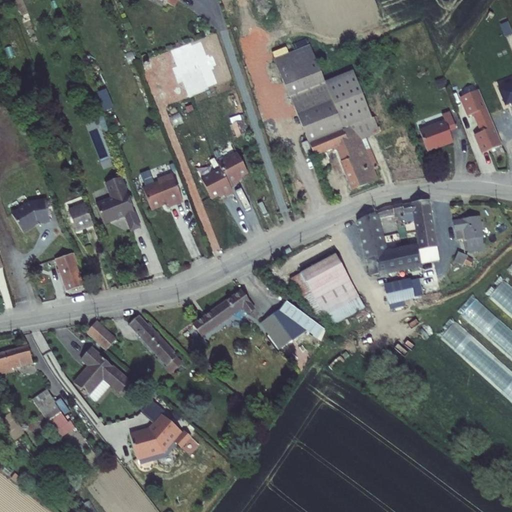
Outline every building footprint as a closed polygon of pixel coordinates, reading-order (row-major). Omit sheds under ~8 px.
[(166,4),(175,8),(179,0),(159,0),(164,2),(163,4),(165,5),(166,4)] [(309,144),(351,128),(362,141),(367,139),(380,134),(374,118),(372,119),(353,71),(325,83),(310,45),(274,60),(289,99),(291,98),(309,144)] [(443,78),(435,81),(438,91),(446,89),(443,78)] [(511,84),(497,91),(504,108),(511,105),(511,107),(511,84)] [(477,124),(490,118),(479,90),(459,99),(467,117),(473,114),(477,124)] [(103,131),(110,134),(96,97),(92,103),(95,109),(101,115),(98,121),(103,131)] [(450,112),(443,115),(445,121),(420,131),(427,152),(453,142),(448,131),(456,129),(450,112)] [(242,121),(247,134),(249,133),(244,115),(230,119),(232,124),(242,121)] [(502,146),(490,118),(477,124),(481,133),(473,136),(481,154),(502,146)] [(242,121),(232,124),(236,137),(247,134),(242,121)] [(314,158),(336,149),(342,162),(340,163),(352,192),(379,181),(375,171),(379,169),(367,139),(362,141),(351,128),(309,144),(314,158)] [(237,153),(217,163),(220,169),(231,188),(239,184),(238,182),(242,180),(242,179),(248,175),(237,153)] [(231,188),(220,169),(201,179),(212,201),(219,197),(220,199),(224,196),(226,198),(234,194),(231,188)] [(169,208),(183,203),(172,174),(157,180),(158,182),(143,188),(152,212),(168,205),(169,208)] [(130,233),(141,229),(122,178),(104,185),(110,199),(96,204),(104,226),(124,218),(130,233)] [(40,225),(50,224),(46,200),(29,203),(11,214),(23,235),(36,227),(35,226),(37,225),(40,225)] [(386,207),(357,222),(367,260),(375,259),(379,276),(380,278),(422,268),(422,265),(421,265),(418,245),(388,251),(380,219),(404,214),(404,215),(413,214),(414,222),(418,245),(419,251),(437,248),(438,248),(430,200),(386,207)] [(84,204),(67,211),(77,235),(94,228),(84,204)] [(413,214),(404,215),(403,215),(405,224),(414,222),(413,214)] [(468,253),(485,251),(482,239),(484,238),(480,217),(453,221),(454,233),(455,233),(463,232),(465,241),(466,241),(468,252),(468,253)] [(464,252),(468,252),(466,241),(465,241),(463,232),(455,233),(456,241),(462,240),(464,252)] [(418,245),(421,265),(440,261),(437,248),(419,251),(418,245)] [(465,264),(468,257),(458,252),(454,262),(464,266),(465,264)] [(72,254),(55,260),(58,270),(60,274),(66,292),(84,286),(77,266),(72,254)] [(335,256),(300,274),(324,316),(330,327),(365,308),(335,256)] [(474,260),(468,257),(465,264),(471,267),(474,260)] [(375,259),(367,260),(370,276),(379,276),(375,259)] [(324,316),(300,274),(290,280),(314,321),(324,316)] [(420,279),(411,281),(414,298),(423,296),(420,279)] [(410,280),(384,285),(388,306),(390,305),(405,302),(415,300),(414,298),(411,281),(410,280)] [(511,287),(504,281),(488,298),(511,318),(511,287)] [(202,339),(243,310),(247,316),(256,310),(241,290),(192,325),(202,339)] [(511,330),(476,299),(462,315),(511,360),(511,330)] [(287,303),(280,313),(307,333),(318,341),(325,331),(287,303)] [(279,312),(260,325),(279,352),(307,333),(280,313),(279,312)] [(139,314),(128,323),(166,365),(177,355),(174,352),(175,351),(160,335),(157,331),(151,325),(150,326),(147,323),(139,314)] [(97,319),(86,331),(106,350),(117,339),(97,319)] [(511,371),(456,323),(441,338),(511,402),(511,371)] [(0,373),(17,370),(16,367),(32,362),(28,344),(0,351),(0,373)] [(112,365),(92,346),(80,359),(87,365),(73,381),(89,396),(103,380),(119,393),(131,378),(113,364),(112,365)] [(177,355),(166,365),(164,367),(170,374),(183,362),(177,355)] [(54,401),(55,401),(46,389),(32,399),(47,420),(47,421),(60,411),(54,401)] [(60,397),(56,401),(64,413),(69,410),(60,397)] [(151,399),(140,412),(152,422),(148,427),(129,432),(137,460),(164,452),(174,440),(182,432),(182,431),(162,413),(165,410),(151,399)] [(60,411),(47,420),(55,432),(69,423),(60,411)] [(182,432),(174,440),(182,448),(192,436),(184,429),(182,431),(182,432)] [(6,465),(3,470),(9,475),(12,470),(6,465)] [(15,473),(10,478),(21,486),(25,481),(15,473)]
